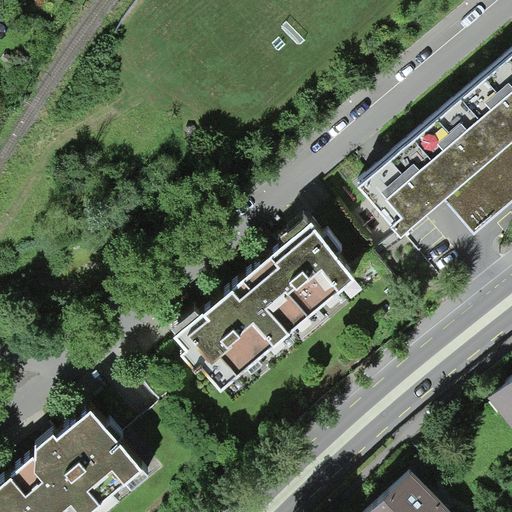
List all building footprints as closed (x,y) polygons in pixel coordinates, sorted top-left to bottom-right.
[(511,56),(358,187),(400,237),(445,199),(511,142),(511,56)] [(511,142),(445,199),(475,235),(511,203),(511,142)] [(311,201),(171,310),(220,372),(360,263),(311,201)] [(511,366),(484,387),(511,425),(511,366)] [(0,511),(80,511),(147,454),(94,395),(0,477),(0,511)] [(449,511),(415,472),(369,511),(449,511)]
